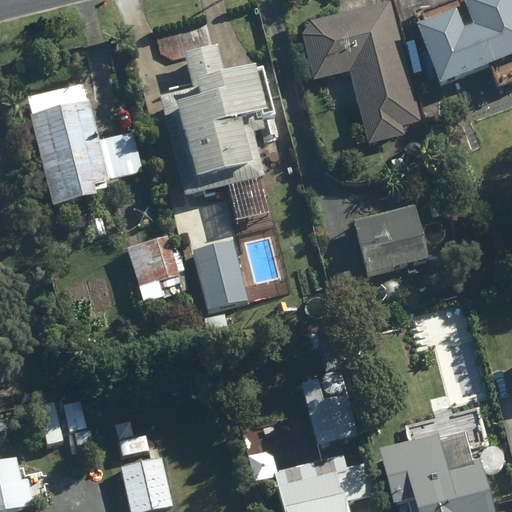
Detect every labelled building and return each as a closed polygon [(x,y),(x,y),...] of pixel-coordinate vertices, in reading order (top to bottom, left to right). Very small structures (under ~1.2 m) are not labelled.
[(440,99),(511,70),(511,2),(511,0),(496,0),(463,13),(474,41),(464,45),(456,25),(417,40),(440,99)] [(313,88),(349,79),(367,151),(403,142),(401,134),(420,129),(390,10),(312,30),(302,45),(313,88)] [(161,99),(186,196),(264,177),(253,130),(271,126),(257,70),(227,77),(219,45),(186,53),(196,90),(161,99)] [(31,128),(52,217),(96,207),(93,199),(109,196),(107,189),(142,180),(133,142),(98,151),(89,111),(84,113),(80,96),(31,108),(35,127),(31,128)] [(391,167),(394,179),(405,177),(401,165),(391,167)] [(367,284),(428,268),(414,215),(353,230),(367,284)] [(88,227),(92,242),(106,239),(102,224),(88,227)] [(193,252),(208,308),(246,298),(231,242),(193,252)] [(168,243),(128,254),(141,300),(180,289),(177,278),(184,276),(178,254),(171,256),(168,243)] [(364,320),(354,278),(333,283),(343,324),(364,320)] [(328,291),(306,295),(311,320),(333,316),(328,291)] [(383,322),(381,310),(370,312),(373,324),(383,322)] [(302,392),(317,453),(357,443),(347,403),(323,409),(317,388),(302,392)] [(145,442),(117,448),(121,463),(148,457),(145,442)] [(437,446),(379,461),(390,511),(490,511),(481,472),(445,480),(437,446)] [(119,474),(128,511),(171,511),(160,464),(119,474)] [(375,503),(367,471),(347,476),(345,464),(273,483),(280,511),(347,511),(347,510),(375,503)] [(0,472),(0,511),(32,511),(28,487),(20,489),(16,469),(0,472)]
